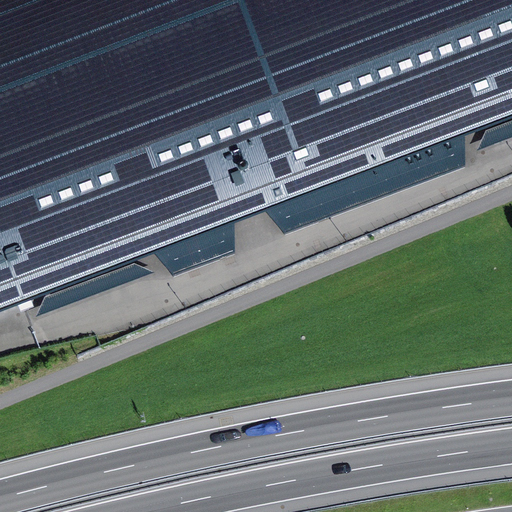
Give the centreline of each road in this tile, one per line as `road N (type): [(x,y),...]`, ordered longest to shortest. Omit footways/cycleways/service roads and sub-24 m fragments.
road 1 (motorway): [(511,396),(190,445),(0,494)]
road 2 (motorway): [(131,511),(265,480),(511,444)]
